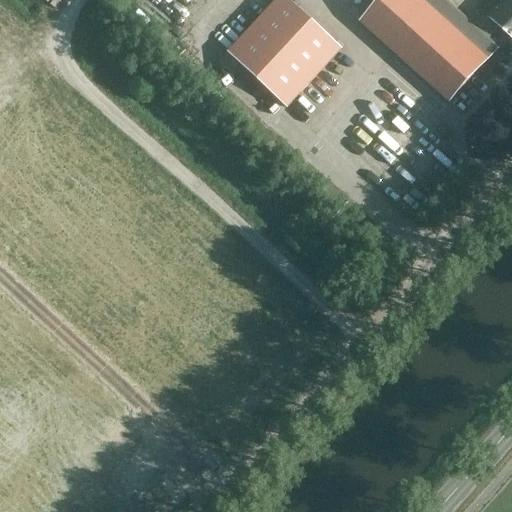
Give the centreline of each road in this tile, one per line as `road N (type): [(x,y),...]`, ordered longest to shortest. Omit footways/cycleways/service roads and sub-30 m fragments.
road 1 (unknown): [(369,345),(109,118),(59,64),(54,38),(81,0)]
road 2 (tertiary): [(224,511),(511,177)]
